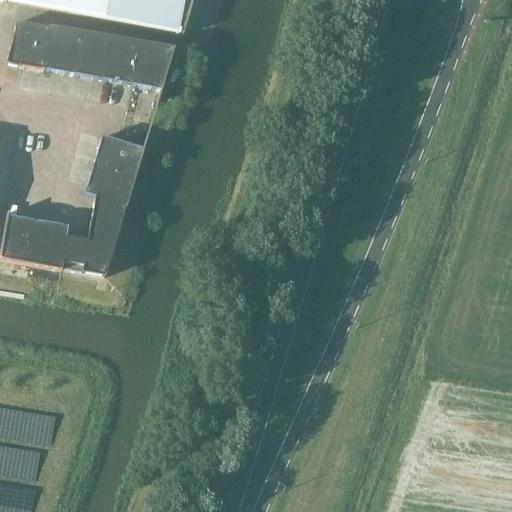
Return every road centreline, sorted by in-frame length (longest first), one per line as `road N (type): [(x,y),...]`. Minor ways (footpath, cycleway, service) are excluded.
road 1 (primary): [(261,511),(445,77),(469,0)]
road 2 (primary): [(380,0),(228,511)]
